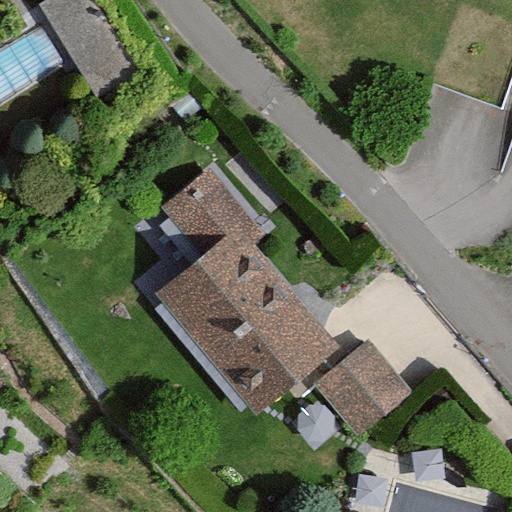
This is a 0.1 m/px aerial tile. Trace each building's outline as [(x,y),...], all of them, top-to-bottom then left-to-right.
[(98,0),(44,0),(95,86),(136,63),(98,0)] [(511,0),(472,0),(511,13),(511,0)] [(43,26),(0,51),(0,96),(63,60),(43,26)] [(304,392),(355,452),(411,404),(364,349),(341,368),(246,257),(259,246),(206,184),(161,222),(200,268),(153,307),(259,431),(304,392)] [(0,419),(0,487),(19,503),(53,463),(0,419)]
